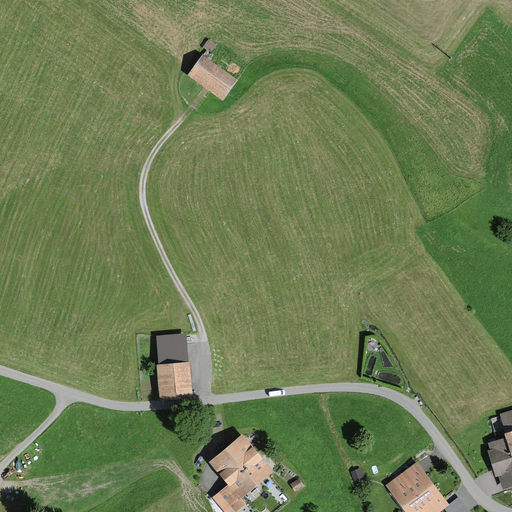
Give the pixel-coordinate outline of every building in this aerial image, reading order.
[(238,81),(202,55),(187,76),(223,102),(238,81)] [(190,359),(188,360),(186,332),(156,334),(158,362),(156,362),(159,398),(193,395),(190,359)] [(505,430),(504,431),(505,436),(488,441),(490,447),(487,448),(496,475),(498,474),(503,488),(511,484),(511,408),(499,413),(505,430)] [(274,470),(242,432),(209,459),(228,482),(212,496),(225,511),(233,511),(245,502),(241,497),(274,470)] [(401,505),(433,481),(417,460),(385,484),(401,505)] [(364,477),(360,467),(350,471),(355,481),(364,477)] [(304,486),(299,477),(290,483),(295,491),(304,486)] [(433,481),(401,505),(406,511),(437,511),(443,508),(450,503),(433,481)] [(450,503),(443,508),(446,511),(470,511),(471,511),(458,496),(450,503)]
